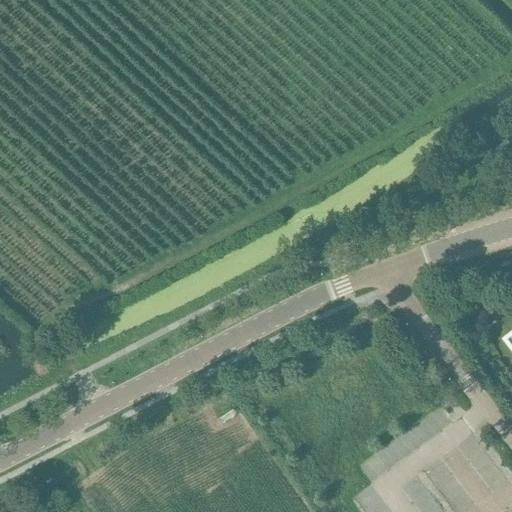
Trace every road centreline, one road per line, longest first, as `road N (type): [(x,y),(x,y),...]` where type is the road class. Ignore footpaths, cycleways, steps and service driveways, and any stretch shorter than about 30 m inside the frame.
road 1 (tertiary): [(0,461),(384,273)]
road 2 (residential): [(384,273),(511,438)]
road 3 (tertiary): [(384,273),(511,228)]
